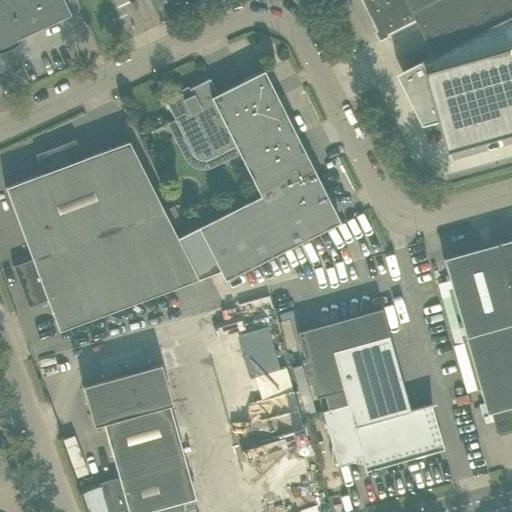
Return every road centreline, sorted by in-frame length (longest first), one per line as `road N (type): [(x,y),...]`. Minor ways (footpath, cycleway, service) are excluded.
road 1 (unclassified): [(0,127),(245,13),(272,11),(293,20),(400,232),(511,198)]
road 2 (unclassified): [(66,511),(0,335)]
